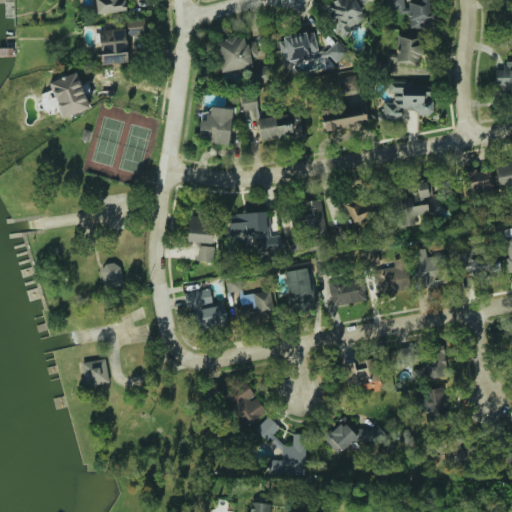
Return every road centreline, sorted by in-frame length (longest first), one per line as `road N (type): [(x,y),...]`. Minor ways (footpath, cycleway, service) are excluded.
road 1 (residential): [(185,359),(167,339),(157,255),(178,95),(176,0)]
road 2 (residential): [(167,173),(253,179),(511,122)]
road 3 (residential): [(185,359),(217,360),(511,301)]
road 4 (residential): [(460,132),(458,0)]
